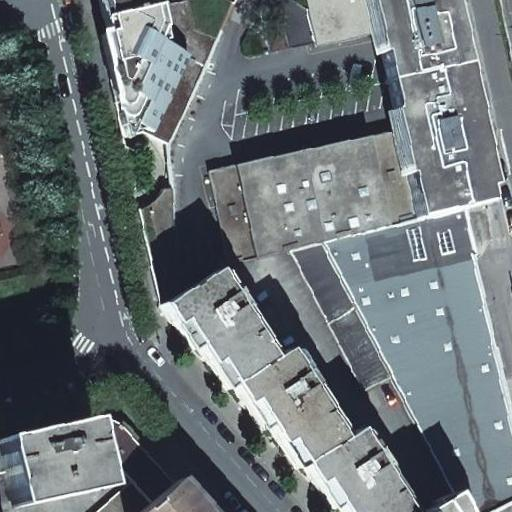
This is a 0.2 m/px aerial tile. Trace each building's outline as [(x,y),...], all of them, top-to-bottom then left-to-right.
[(110,83),(122,137),(140,133),(166,145),(231,4),(221,0),(186,0),(156,7),(105,18),(95,20),(98,35),(109,33),(120,81),(110,83)] [(101,0),(105,18),(156,7),(154,0),(101,0)] [(303,0),(313,47),(374,34),(366,0),(303,0)] [(395,131),(414,220),(463,209),(485,204),(465,116),(440,0),(366,0),(374,34),(395,131)] [(262,31),(266,53),(287,49),(282,27),(262,31)] [(120,81),(109,33),(98,35),(110,83),(120,81)] [(368,137),(387,227),(414,220),(395,131),(368,137)] [(233,165),(252,257),(290,249),(320,242),(387,227),(368,137),(233,165)] [(206,171),(225,263),(252,257),(233,165),(206,171)] [(175,275),(169,190),(160,190),(138,211),(158,306),(184,290),(215,272),(223,267),(221,264),(175,275)] [(353,306),(390,376),(450,494),(459,511),(492,511),(511,501),(511,437),(492,350),(494,350),(472,256),(474,256),(463,209),(414,220),(387,227),(320,242),(353,306)] [(320,242),(290,249),(327,322),(353,306),(320,242)] [(215,272),(230,297),(238,292),(223,267),(215,272)] [(213,361),(230,386),(270,361),(236,307),(230,297),(215,272),(184,290),(158,306),(172,326),(179,321),(192,344),(206,366),(213,361)] [(236,307),(270,361),(278,356),(245,303),(236,307)] [(327,322),(363,390),(390,376),(353,306),(327,322)] [(284,352),(300,376),(308,371),(293,346),(284,352)] [(284,441),(301,466),(340,441),(306,386),(300,376),(284,352),(278,356),(270,361),(230,386),(241,406),(249,402),(263,423),(277,445),(284,441)] [(306,386),(340,441),(349,436),(314,381),(306,386)] [(86,424),(92,454),(102,452),(129,483),(149,504),(170,484),(117,425),(110,421),(106,420),(100,421),(86,424)] [(0,468),(1,473),(7,501),(98,482),(92,454),(86,424),(85,421),(0,439),(0,468)] [(355,432),(370,457),(379,451),(363,427),(355,432)] [(340,441),(301,466),(312,485),(319,481),(333,503),(338,511),(405,511),(377,466),(370,457),(355,432),(349,436),(340,441)] [(417,511),(385,462),(377,466),(405,511),(417,511)] [(149,504),(139,511),(202,511),(175,481),(170,484),(149,504)] [(139,511),(149,504),(129,483),(96,511),(139,511)] [(459,511),(450,494),(422,511),(459,511)]
